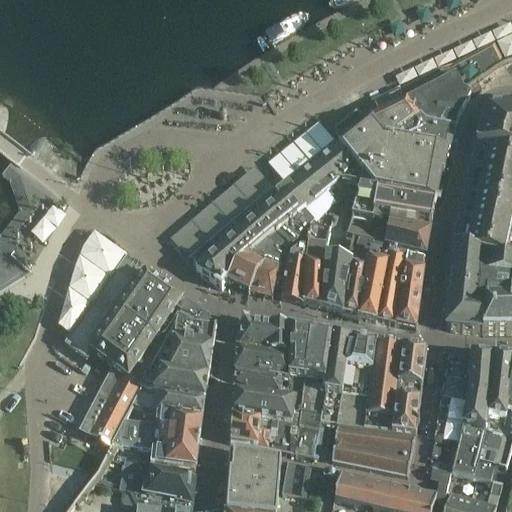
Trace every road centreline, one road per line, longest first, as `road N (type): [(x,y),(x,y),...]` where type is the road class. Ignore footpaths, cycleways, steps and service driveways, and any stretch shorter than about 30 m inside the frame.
road 1 (residential): [(511,96),(478,97),(469,110),(445,209),(432,344)]
road 2 (residential): [(432,344),(227,310)]
road 3 (residential): [(227,310),(207,511)]
road 4 (residential): [(416,481),(432,344)]
